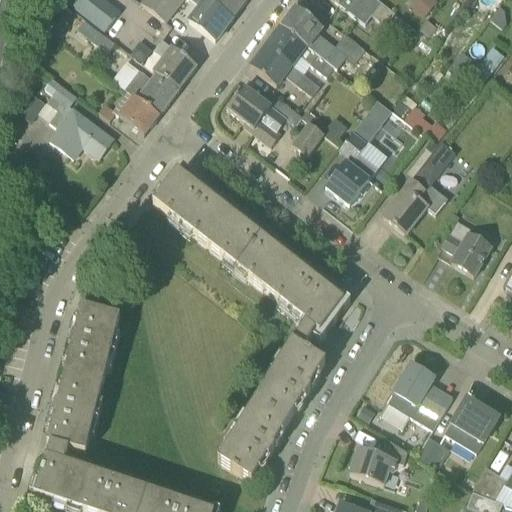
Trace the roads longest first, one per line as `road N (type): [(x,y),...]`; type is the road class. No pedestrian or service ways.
road 1 (residential): [(1,511),(64,274),(172,128)]
road 2 (residential): [(400,291),(172,128)]
road 3 (residential): [(290,511),(308,459),(400,291)]
road 4 (residential): [(273,0),(172,128)]
road 5 (residential): [(511,365),(400,291)]
